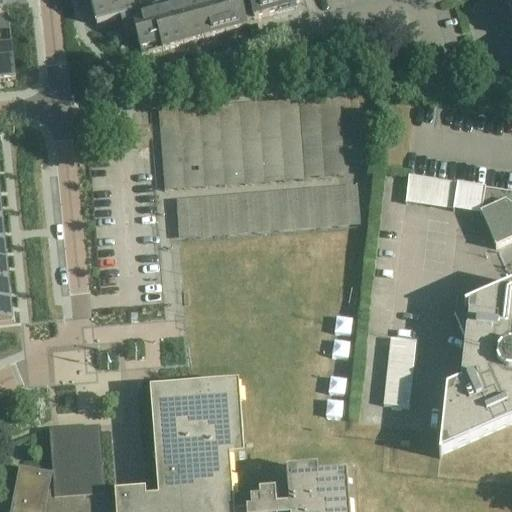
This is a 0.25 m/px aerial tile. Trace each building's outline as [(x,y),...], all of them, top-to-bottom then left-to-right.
[(87,0),(95,26),(119,19),(124,38),(134,35),(139,57),(192,43),(183,9),(131,22),(130,16),(141,13),(137,0),(87,0)] [(236,0),(215,0),(183,9),(192,43),(244,29),(236,0)] [(295,4),(306,1),(305,0),(247,0),(253,21),(297,9),(295,4)] [(455,35),(454,9),(434,10),(435,35),(455,35)] [(12,49),(0,49),(0,83),(15,82),(12,49)] [(151,129),(131,131),(132,143),(152,141),(151,129)] [(511,194),(485,191),(480,218),(495,251),(511,243),(511,194)] [(8,284),(0,284),(0,305),(10,304),(8,284)] [(511,289),(452,316),(453,318),(454,318),(465,343),(461,388),(446,394),(442,434),(439,460),(441,461),(441,457),(511,425),(511,289)] [(10,304),(0,305),(0,327),(12,326),(10,304)] [(390,342),(383,408),(408,411),(415,344),(390,341),(390,342)] [(349,511),(347,477),(318,479),(318,472),(286,475),(289,511),(277,511),(275,497),(259,498),(259,506),(250,506),(250,511),(233,511),(230,460),(244,459),(238,386),(149,393),(157,500),(146,500),(145,494),(114,496),(115,503),(108,503),(108,497),(102,498),(97,433),(51,436),(56,495),(48,495),(51,477),(18,471),(11,511),(349,511)]
